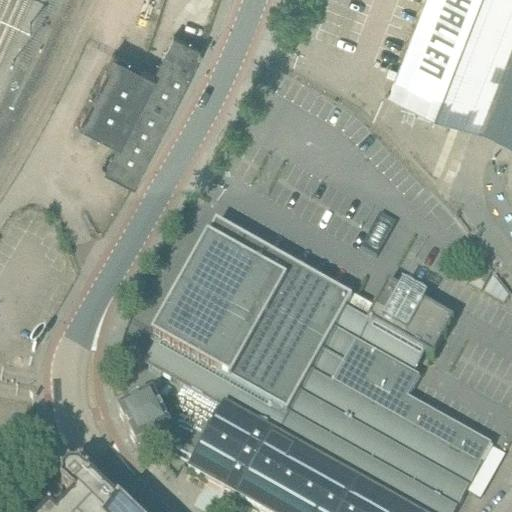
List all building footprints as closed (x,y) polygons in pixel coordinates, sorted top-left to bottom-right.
[(511,0),(423,0),(387,94),(511,142),(511,0)] [(112,55),(77,124),(84,128),(95,133),(103,137),(112,141),(118,144),(111,157),(104,172),(121,181),(130,185),(133,187),(134,186),(203,51),(202,51),(173,35),(152,75),(112,55)] [(160,348),(148,369),(224,411),(209,436),(204,433),(197,446),(202,449),(190,472),(188,475),(205,484),(239,504),(245,494),(264,505),(260,511),(456,511),(467,494),(489,455),(492,450),(408,402),(419,381),(412,377),(423,357),(431,362),(453,325),(424,308),(426,304),(403,291),(400,295),(387,288),(367,324),(366,324),(363,322),(365,319),(352,311),(350,315),(347,313),(346,313),(350,304),(215,228),(151,343),(160,348)] [(478,267),(468,285),(481,292),(491,274),(478,267)] [(493,277),(483,293),(504,305),(508,297),(493,277)] [(151,396),(129,407),(117,413),(135,449),(169,432),(151,396)] [(116,511),(86,483),(85,484),(78,476),(68,477),(61,484),(61,494),(73,506),(67,511),(116,511)]
